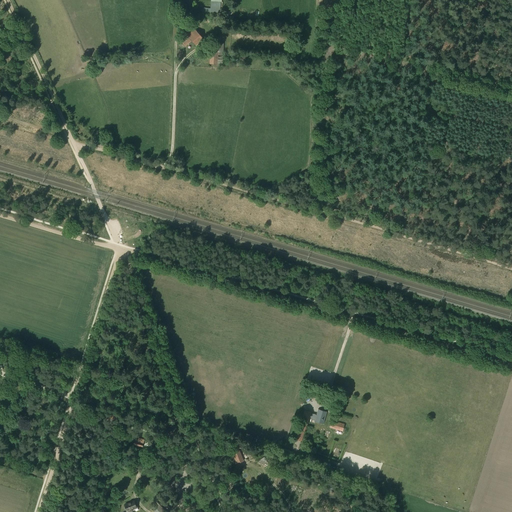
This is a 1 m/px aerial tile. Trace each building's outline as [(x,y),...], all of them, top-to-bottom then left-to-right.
[(203,8),(203,12),(211,13),(211,12),(220,12),(221,2),(221,0),(211,0),(211,9),(203,8)] [(187,34),(180,40),(185,46),(192,40),(196,45),(203,39),(193,28),(186,33),(187,34)] [(209,53),(209,65),(223,65),(222,61),(223,61),(224,57),(218,57),(218,55),(223,55),(223,43),(214,43),(215,53),(209,53)] [(304,410),(294,439),(301,441),(309,416),(315,419),(314,421),(323,423),(326,412),(317,409),(316,416),(310,414),(311,412),(304,410)] [(333,421),(331,428),(342,431),(344,424),(333,421)] [(135,441),(134,445),(142,447),(144,440),(138,438),(137,441),(135,441)] [(239,452),(233,454),(237,465),(243,462),(239,452)] [(135,500),(124,504),(127,511),(130,511),(133,511),(132,510),(138,508),(135,500)]
